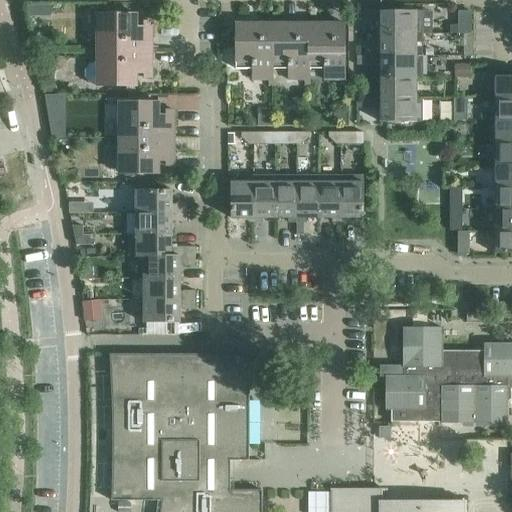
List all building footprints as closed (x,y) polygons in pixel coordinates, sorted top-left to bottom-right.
[(381,21),(381,34),(423,34),(423,11),(365,11),(365,21),(381,21)] [(459,11),(459,25),(449,25),(450,32),(472,32),(471,11),(459,11)] [(97,47),(97,50),(153,50),(153,22),(137,22),(137,14),(103,14),(103,26),(97,26),(97,47)] [(273,85),(273,68),(272,23),(236,23),(236,68),(253,68),(253,80),(270,80),(270,85),(273,85)] [(309,85),(309,68),(308,68),(308,23),(272,23),(273,68),(289,68),(289,80),(306,80),(306,85),(309,85)] [(308,68),(309,68),(324,68),(325,80),(342,80),(342,85),(345,85),(345,23),(308,23),(308,68)] [(365,46),(365,56),(423,55),(423,34),(381,34),(381,46),(365,46)] [(153,50),(97,50),(97,53),(97,61),(89,63),(85,70),(85,77),(89,83),(97,86),(137,86),(137,78),(153,77),(153,50)] [(381,77),(416,77),(423,77),(423,55),(365,56),(365,65),(381,65),(381,77)] [(457,65),(458,78),(470,78),(470,65),(457,65)] [(511,76),(496,76),(496,99),(511,98),(511,76)] [(365,90),(365,99),(416,99),(416,77),(381,77),(381,90),(365,90)] [(66,94),(44,94),(44,95),(48,114),(66,114),(66,94)] [(511,98),(496,99),(496,121),(511,120),(511,98)] [(416,99),(365,99),(365,109),(381,108),(381,122),(423,122),(423,99),(416,99)] [(119,135),(119,138),(175,138),(175,110),(159,110),(159,102),(125,102),(125,114),(119,114),(119,135)] [(511,120),(496,121),(496,143),(511,142),(511,120)] [(249,144),(254,144),(254,132),(242,132),(242,137),(249,144)] [(254,144),(276,144),(276,132),(254,132),(254,144)] [(276,132),(276,144),(298,144),(298,132),(276,132)] [(309,132),(298,132),(298,144),(302,144),(309,137),(309,132)] [(336,144),(341,144),(341,132),(329,132),(329,137),(336,144)] [(341,132),(341,144),(364,144),(364,132),(341,132)] [(175,138),(119,138),(119,141),(119,161),(125,161),(125,174),(159,174),(159,166),(175,166),(175,138)] [(511,142),(496,143),(496,165),(511,164),(511,142)] [(511,164),(496,165),(496,187),(511,186),(511,164)] [(262,218),(276,218),(276,175),(254,175),(254,182),(254,221),(259,221),(262,218)] [(293,221),(298,221),(298,175),(276,175),(276,218),(290,218),(293,221)] [(305,218),(320,218),(319,175),(298,175),(298,221),(302,221),(305,218)] [(319,175),(320,218),(333,218),(333,223),(341,223),(341,175),(319,175)] [(364,175),(341,175),(341,223),(349,223),(349,218),(364,218),(364,175)] [(249,221),(254,221),(254,182),(231,182),(231,218),(247,218),(249,221)] [(511,186),(496,187),(496,209),(511,208),(511,186)] [(136,190),(136,213),(188,213),(188,203),(172,203),(172,190),(136,190)] [(70,203),(70,213),(82,213),(82,203),(70,203)] [(511,208),(496,209),(496,230),(511,230),(511,208)] [(136,213),(136,234),(172,234),(172,222),(188,222),(188,213),(136,213)] [(73,226),(74,234),(83,234),(83,226),(73,226)] [(511,230),(496,230),(496,253),(511,253),(511,230)] [(457,254),(468,254),(468,231),(458,231),(457,254)] [(83,234),(74,234),(76,245),(95,245),(94,234),(83,234)] [(129,257),(144,257),(144,256),(196,256),(196,247),(172,247),(172,234),(136,234),(129,234),(129,257)] [(144,256),(144,257),(144,278),(180,278),(180,266),(196,266),(196,256),(144,256)] [(144,278),(144,300),(196,300),(196,291),(180,291),(180,278),(144,278)] [(100,300),(83,302),(85,321),(102,320),(100,300)] [(196,300),(144,300),(144,323),(180,323),(180,309),(196,309),(196,300)] [(403,328),(403,365),(380,365),(380,377),(386,377),(386,410),(392,410),(391,422),(393,422),(441,422),(441,423),(508,423),(508,388),(511,387),(511,343),(484,343),(484,351),(443,351),(443,328),(403,328)] [(262,511),(262,490),(230,490),(230,460),(249,460),(249,354),(110,354),(112,403),(113,437),(112,500),(154,501),(154,500),(162,500),(160,511),(262,511)] [(391,427),(380,427),(380,438),(391,438),(391,427)] [(334,489),(333,511),(463,511),(464,499),(463,499),(463,501),(383,501),(383,489),(377,489),(334,489)] [(333,511),(333,500),(308,500),(308,511),(333,511)]
